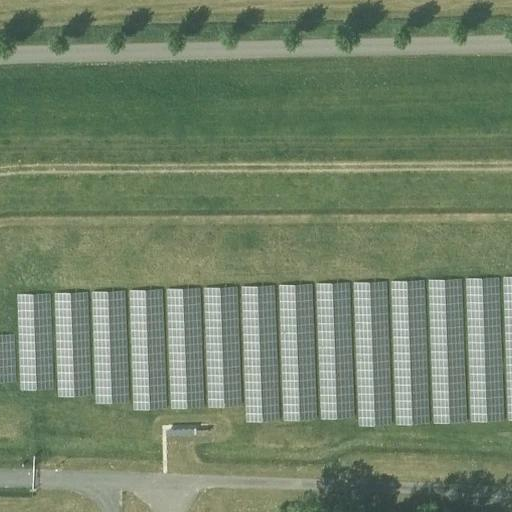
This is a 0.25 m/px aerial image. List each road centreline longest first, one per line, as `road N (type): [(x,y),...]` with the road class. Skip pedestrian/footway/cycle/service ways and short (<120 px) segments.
road 1 (unclassified): [(0,57),(511,44)]
road 2 (track): [(0,173),(511,170)]
